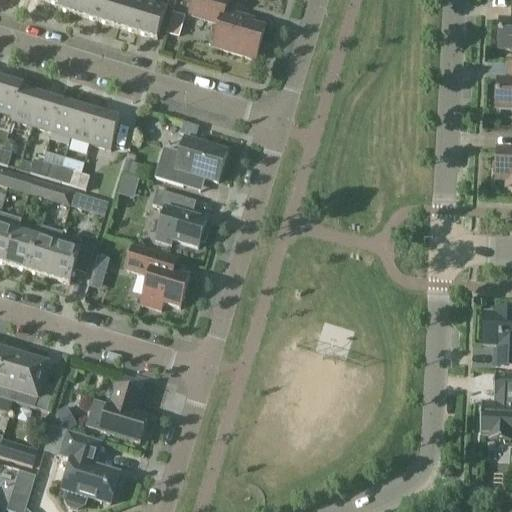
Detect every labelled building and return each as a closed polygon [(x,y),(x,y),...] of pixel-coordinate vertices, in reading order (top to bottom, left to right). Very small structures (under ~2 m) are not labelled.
[(38,0),(38,2),(59,8),(60,8),(62,0),(38,0)] [(62,0),(60,8),(59,8),(57,12),(78,18),(83,0),(62,0)] [(83,0),(78,18),(98,24),(104,0),(83,0)] [(104,0),(98,24),(117,30),(126,0),(104,0)] [(131,0),(126,0),(117,30),(137,36),(146,4),(131,0)] [(254,63),(264,31),(252,27),(253,23),(224,14),(229,0),(227,0),(193,0),(193,2),(188,18),(219,27),(212,50),(254,63)] [(166,10),(146,4),(137,36),(156,42),(166,10)] [(179,41),(185,19),(172,15),(166,37),(179,41)] [(511,24),(501,24),(499,53),(511,53),(511,24)] [(497,84),(496,113),(511,113),(511,67),(508,68),(508,84),(497,84)] [(23,88),(3,82),(0,93),(0,115),(12,119),(14,120),(22,92),(23,88)] [(14,120),(12,119),(11,123),(32,130),(41,98),(22,92),(14,120)] [(41,98),(32,130),(51,135),(61,104),(41,98)] [(80,110),(61,104),(51,135),(71,141),(80,110)] [(80,110),(71,141),(90,147),(100,116),(80,110)] [(119,122),(100,116),(90,147),(110,153),(119,122)] [(7,141),(3,154),(11,156),(16,158),(18,150),(15,144),(7,141)] [(186,176),(205,182),(217,185),(227,155),(184,142),(180,156),(163,151),(154,180),(182,189),(186,176)] [(511,153),(497,153),(496,165),(493,166),(493,176),(496,178),(496,182),(508,182),(507,190),(511,190),(511,153)] [(3,154),(0,164),(0,167),(7,169),(11,156),(3,154)] [(125,162),(122,174),(127,175),(131,176),(134,166),(134,164),(126,162),(125,162)] [(33,167),(30,176),(38,179),(42,166),(34,163),(33,167)] [(42,166),(38,179),(46,181),(50,168),(42,166)] [(51,168),(50,168),(46,181),(58,185),(62,171),(55,169),(51,167),(51,168)] [(73,174),(62,171),(58,185),(69,188),(73,175),(73,174)] [(0,188),(7,190),(11,177),(3,174),(0,184),(0,188)] [(73,175),(69,188),(77,191),(81,178),(73,175)] [(20,179),(11,177),(7,190),(15,193),(20,179)] [(81,178),(77,191),(85,193),(89,180),(81,178)] [(53,189),(44,187),(40,200),(48,203),(53,189)] [(61,192),(53,189),(48,203),(57,205),(61,192)] [(180,216),(184,201),(156,193),(151,212),(163,216),(155,243),(171,248),(172,243),(197,251),(199,245),(204,244),(208,233),(204,230),(206,223),(180,216)] [(74,196),(70,210),(83,214),(88,200),(74,196)] [(511,197),(497,198),(497,212),(511,211),(511,197)] [(0,216),(0,265),(6,267),(17,234),(5,230),(8,219),(0,216)] [(40,229),(37,240),(27,274),(48,280),(58,246),(60,239),(61,235),(40,229)] [(37,240),(17,234),(6,267),(27,274),(37,240)] [(60,239),(58,246),(48,280),(69,286),(76,264),(82,266),(88,268),(94,249),(60,239)] [(163,272),(167,259),(133,249),(126,272),(148,279),(140,307),(160,313),(162,306),(179,311),(189,280),(163,272)] [(97,259),(94,269),(107,272),(110,262),(97,259)] [(494,354),(493,369),(511,370),(511,314),(493,313),(493,318),(485,317),(483,347),(496,348),(496,354),(494,354)] [(0,399),(13,404),(16,395),(27,357),(15,354),(14,357),(5,355),(0,372),(0,399)] [(16,395),(13,404),(34,410),(47,414),(54,388),(42,384),(47,367),(37,364),(39,361),(27,357),(16,395)] [(511,378),(494,377),(493,398),(497,398),(496,407),(481,406),(479,435),(489,436),(489,443),(510,444),(510,437),(511,436),(511,378)] [(100,434),(139,445),(146,420),(133,416),(135,409),(137,410),(141,396),(117,389),(111,409),(108,408),(100,434)] [(67,435),(67,434),(52,430),(48,442),(63,447),(64,444),(67,435)] [(75,450),(71,461),(62,492),(67,494),(64,502),(68,509),(76,511),(84,507),(86,499),(110,507),(119,476),(94,468),(101,445),(67,435),(63,446),(75,450)] [(36,457),(17,451),(14,463),(32,469),(36,457)] [(11,501),(7,511),(25,511),(27,506),(11,501)]
